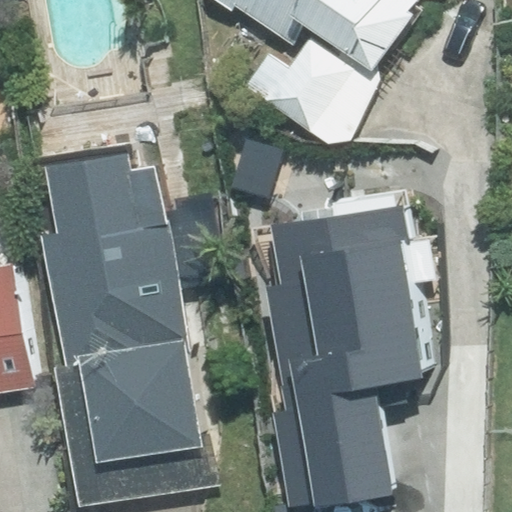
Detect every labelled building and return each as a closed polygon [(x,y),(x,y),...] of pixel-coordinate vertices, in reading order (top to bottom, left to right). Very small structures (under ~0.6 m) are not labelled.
[(431,0),(226,0),(238,8),(244,1),(299,41),(316,18),(343,38),(336,46),(321,35),(298,66),(278,52),(262,74),(344,135),(386,79),(377,72),(431,0)] [(65,105),(72,151),(157,137),(149,91),(65,105)] [(51,232),(87,503),(222,486),(178,161),(143,166),(142,150),(59,161),(68,229),(51,232)] [(261,214),(244,218),(280,416),(400,397),(381,284),(414,276),(403,190),(394,191),(394,179),(258,198),(261,214)] [(20,264),(0,266),(0,392),(37,388),(20,264)] [(402,511),(397,472),(352,479),(357,511),(402,511)]
